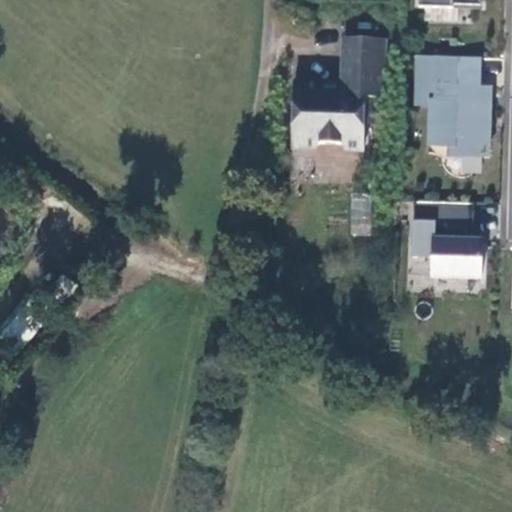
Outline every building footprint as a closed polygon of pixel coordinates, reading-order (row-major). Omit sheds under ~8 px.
[(421,0),(421,8),(455,9),(455,4),(482,5),(482,0),(421,0)] [(347,38),(345,84),(346,89),(336,89),(331,84),(295,83),(295,150),(317,151),(324,144),(341,145),(348,150),(367,150),(367,125),(368,96),(376,96),(379,38),(347,38)] [(479,57),(427,56),(427,70),(419,70),(418,105),(438,106),(437,129),(432,128),(432,145),(463,146),(463,157),(489,157),(489,127),(482,127),(483,88),(478,88),(479,57)] [(427,70),(427,56),(420,56),(419,70),(427,70)] [(376,125),(376,96),(368,96),(367,125),(376,125)] [(349,235),(370,236),(371,196),(351,196),(349,235)] [(475,202),(415,201),(413,256),(434,257),(433,276),(482,278),(483,240),(474,239),(466,239),(466,229),(474,224),(475,202)] [(474,239),(474,224),(466,229),(466,239),(474,239)] [(23,351),(41,317),(19,305),(1,339),(23,351)]
